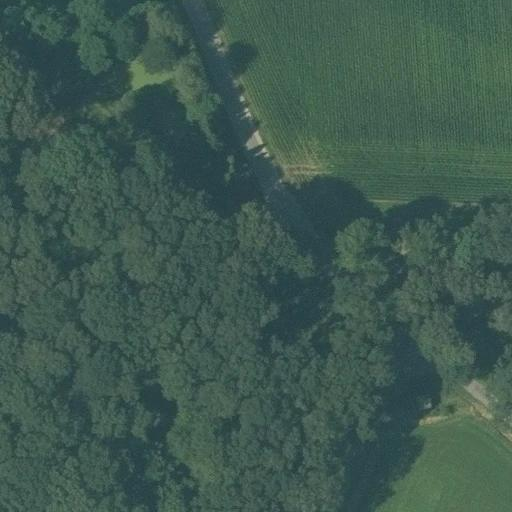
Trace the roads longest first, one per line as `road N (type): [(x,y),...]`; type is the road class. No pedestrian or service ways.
road 1 (unclassified): [(190,0),(262,168),(314,251),(420,348)]
road 2 (unclassified): [(328,511),(376,397),(420,348)]
